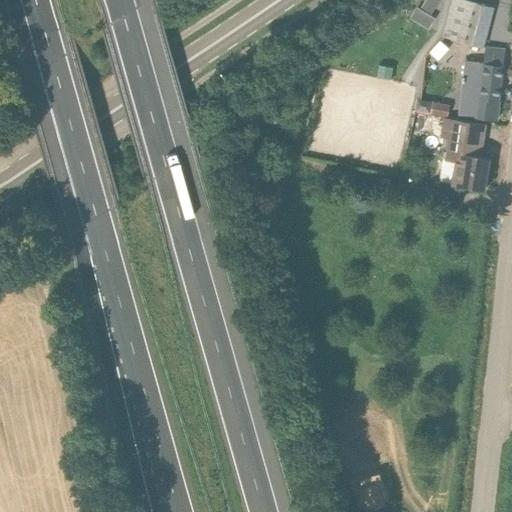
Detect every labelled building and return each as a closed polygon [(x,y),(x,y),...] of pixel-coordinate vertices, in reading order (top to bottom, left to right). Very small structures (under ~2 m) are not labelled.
[(436,5),(427,0),(425,0),(420,9),(430,15),(436,5)] [(453,0),(444,37),(483,47),(495,1),(491,0),(453,0)] [(462,82),(464,83),(460,116),(496,121),(506,49),(504,49),(504,50),(486,48),(484,64),(467,61),(465,77),(463,77),(462,82)] [(433,103),(431,114),(448,117),(450,106),(433,103)] [(268,111),(272,124),(287,119),(283,106),(268,111)] [(451,185),(485,190),(490,158),(481,157),(486,124),(451,119),(445,160),(455,162),(451,185)] [(363,453),(345,460),(365,511),(372,511),(385,507),(363,453)]
